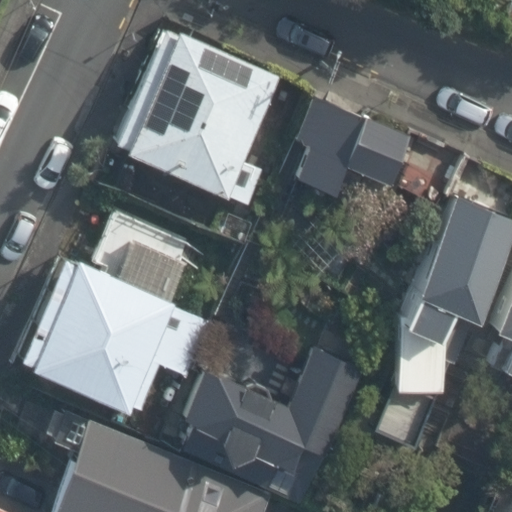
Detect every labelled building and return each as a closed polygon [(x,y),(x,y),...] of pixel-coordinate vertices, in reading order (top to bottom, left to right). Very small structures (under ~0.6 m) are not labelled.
[(273,62),(155,13),(104,136),(222,185),(273,62)] [(400,125),(301,88),(274,161),(320,178),(330,153),(382,172),(400,125)] [(506,215),(441,192),(383,315),(379,382),(433,384),(435,341),(448,311),(461,317),(506,215)] [(94,256),(58,240),(12,345),(116,391),(182,241),(113,211),(94,256)] [(511,263),(468,357),(511,373),(511,263)] [(271,391),(193,355),(169,406),(182,412),(171,436),(291,491),(353,357),(298,331),(271,391)] [(431,419),(384,397),(369,428),(415,450),(431,419)] [(248,511),(260,484),(84,413),(46,505),(64,511),(248,511)] [(511,511),(511,476),(495,511),(511,511)]
